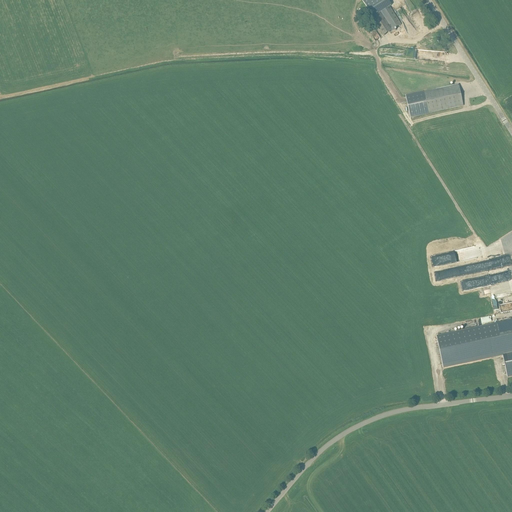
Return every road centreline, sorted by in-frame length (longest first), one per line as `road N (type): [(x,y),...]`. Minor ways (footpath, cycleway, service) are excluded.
road 1 (tertiary): [(267,511),(352,425),(511,396)]
road 2 (tertiary): [(511,137),(427,0)]
